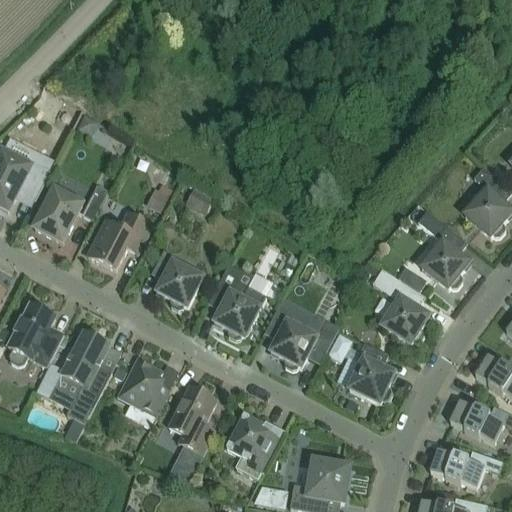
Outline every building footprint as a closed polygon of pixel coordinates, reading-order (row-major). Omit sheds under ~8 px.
[(307,4),(302,0),(276,0),(295,17),(307,4)] [(272,39),(284,25),(274,17),(262,31),(272,39)] [(70,137),(81,116),(59,102),(43,117),(44,124),(70,137)] [(0,212),(8,217),(18,196),(35,205),(51,175),(56,166),(41,159),(37,167),(33,165),(30,172),(1,157),(0,159),(0,212)] [(511,216),(501,207),(510,197),(482,172),(472,182),(486,195),(464,220),(489,243),(491,241),(492,241),(498,241),(503,235),(503,230),(502,229),(511,217),(511,216)] [(92,226),(108,196),(96,190),(81,220),(92,226)] [(54,196),(34,234),(62,248),(82,210),(54,196)] [(150,205),(141,224),(156,231),(165,212),(150,205)] [(457,258),(465,248),(425,216),(416,227),(441,247),(420,273),(447,295),(449,292),(450,293),(456,293),(460,287),(460,280),(459,280),(469,268),(457,258)] [(105,226),(87,262),(115,276),(126,253),(137,259),(151,231),(127,219),(119,234),(105,226)] [(156,297),(159,299),(170,304),(169,307),(170,312),(177,315),(182,313),(183,311),(186,313),(202,283),(173,267),(175,262),(163,255),(151,278),(163,284),(156,297)] [(244,343),(260,313),(266,302),(236,286),(238,281),(225,274),(208,308),(220,314),(213,327),(227,335),(226,337),(227,341),(234,345),(239,344),(240,341),(244,343)] [(416,313),(423,302),(381,274),(371,289),(397,306),(381,331),(410,350),(411,348),(412,348),(418,347),(422,340),(421,335),(420,334),(428,321),(416,313)] [(27,362),(46,372),(63,340),(49,333),(54,322),(29,309),(7,352),(12,354),(8,362),(10,367),(18,371),(23,370),(27,362)] [(270,357),(283,364),(282,366),(284,372),(291,375),(295,374),(297,371),(300,373),(316,343),(286,327),(289,321),(276,315),(264,337),(277,344),(270,357)] [(50,369),(35,397),(48,403),(68,414),(66,420),(73,424),(63,443),(75,447),(84,429),(111,378),(99,371),(104,361),(109,351),(82,337),(63,375),(50,369)] [(380,372),(386,360),(363,348),(357,362),(362,364),(348,395),(379,409),(380,407),(381,407),(386,405),(390,399),(388,393),(387,393),(394,378),(380,372)] [(511,375),(501,369),(500,370),(487,361),(474,381),(488,390),(487,391),(501,400),(502,399),(511,405),(511,375)] [(131,408),(155,420),(167,395),(156,389),(162,378),(137,366),(125,389),(124,388),(116,402),(130,409),(131,408)] [(177,448),(203,461),(215,438),(202,431),(215,406),(189,392),(168,433),(181,440),(177,448)] [(511,420),(493,411),(489,420),(474,413),(474,414),(460,407),(449,428),(463,435),(463,437),(478,444),(478,443),(493,450),(503,429),(511,433),(511,420)] [(243,420),(225,454),(241,462),(235,473),(257,485),(261,478),(276,451),(266,445),(271,435),(243,420)] [(498,478),(502,467),(471,456),(468,465),(453,460),(452,461),(437,456),(429,478),(444,483),(444,485),(460,490),(460,489),(475,494),(483,473),(498,478)] [(332,469),(313,466),(308,492),(293,490),(289,511),(321,511),(323,504),(342,508),(344,496),(345,496),(349,472),(332,468),(332,469)] [(263,492),(256,508),(267,510),(270,494),(263,492)] [(485,511),(486,510),(454,503),(452,511),(450,511),(437,509),(437,510),(421,507),(419,511),(485,511)]
